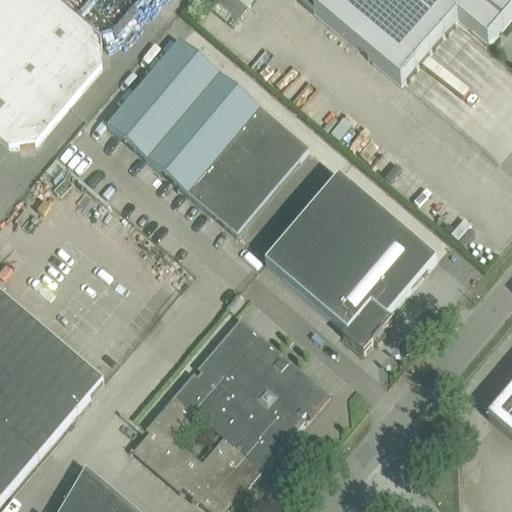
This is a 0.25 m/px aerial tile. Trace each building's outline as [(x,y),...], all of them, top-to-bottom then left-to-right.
[(101,44),(48,0),(0,0),(0,143),(9,151),(38,148),(102,71),(101,44)] [(511,0),(293,0),(400,91),(457,24),(487,50),(511,20),(511,0)] [(309,155),(294,142),(180,46),(108,131),(237,240),(299,167),(309,155)] [(49,194),(66,173),(56,164),(38,185),(49,194)] [(437,265),(340,181),(266,268),(347,337),(343,341),(364,359),(374,347),(374,348),(384,337),(383,336),(385,334),(392,325),(388,322),(437,265)] [(75,215),(92,195),(81,186),(64,206),(75,215)] [(45,205),(0,257),(0,508),(103,386),(169,309),(45,205)] [(201,377),(197,382),(194,379),(146,436),(150,439),(133,458),(180,497),(183,494),(202,510),(204,511),(226,511),(303,423),(306,419),(310,422),(329,399),(314,386),(311,390),(296,377),(238,328),(198,374),(201,377)] [(511,441),(511,394),(488,422),(511,441)] [(132,511),(86,472),(62,511),(132,511)]
